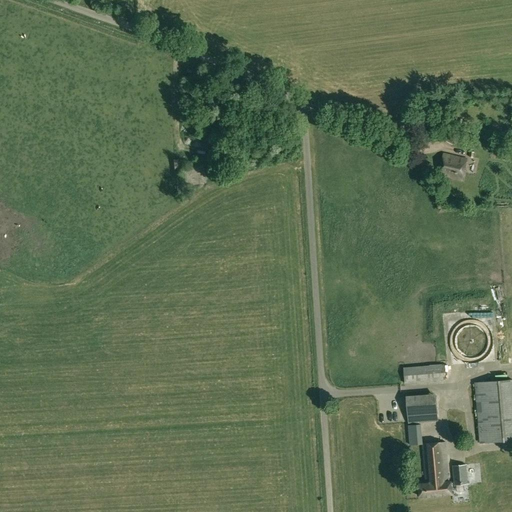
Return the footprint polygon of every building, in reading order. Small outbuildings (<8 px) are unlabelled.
[(433,117),(436,101),(427,100),(424,115),(433,117)] [(462,180),(467,159),(443,154),(439,174),(462,180)] [(406,383),(446,380),(444,364),(404,367),(406,383)] [(511,440),(511,379),(475,383),(480,443),(511,440)] [(408,421),(439,419),(436,393),(406,396),(408,421)] [(452,494),(451,481),(449,481),(445,442),(422,444),(426,483),(419,484),(420,497),(452,494)] [(468,484),(466,465),(453,466),(454,485),(468,484)]
